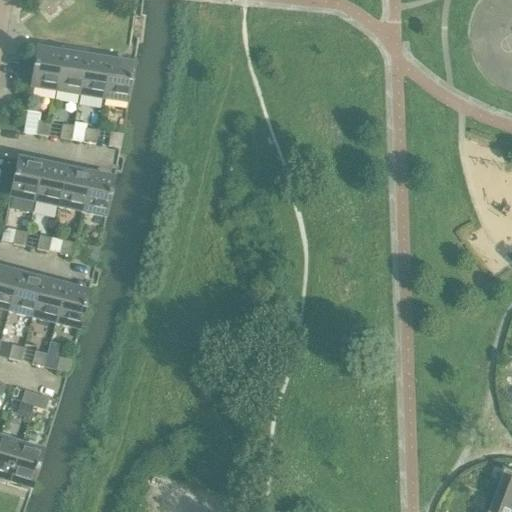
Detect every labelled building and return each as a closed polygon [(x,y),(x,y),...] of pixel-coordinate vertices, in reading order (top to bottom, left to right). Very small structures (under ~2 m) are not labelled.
[(54,94),(61,56),(36,52),(30,90),(54,94)] [(78,98),(84,60),(61,56),(54,94),(78,98)] [(102,102),(108,63),(84,60),(78,98),(102,102)] [(127,106),(133,68),(108,63),(102,102),(127,106)] [(47,139),(49,125),(37,123),(35,137),(47,139)] [(71,143),(73,129),(61,127),(59,141),(71,143)] [(94,146),(97,133),(85,131),(83,144),(94,146)] [(119,150),(121,137),(109,135),(107,149),(119,150)] [(33,204),(42,167),(17,161),(9,199),(33,204)] [(57,209),(65,172),(42,167),(33,204),(57,209)] [(80,214),(88,177),(65,172),(57,209),(80,214)] [(105,220),(113,182),(88,177),(80,214),(105,220)] [(24,249),(27,236),(15,233),(12,246),(24,249)] [(47,254),(50,241),(39,238),(36,251),(47,254)] [(71,259),(74,246),(62,243),(59,256),(71,259)] [(96,264),(99,251),(86,248),(84,262),(96,264)] [(0,311),(7,314),(17,277),(0,271),(0,311)] [(31,320),(40,283),(17,277),(7,314),(31,320)] [(54,326),(64,289),(40,283),(31,320),(54,326)] [(78,332),(88,295),(64,289),(54,326),(78,332)] [(19,364),(23,351),(11,348),(7,361),(19,364)] [(42,370),(46,357),(34,354),(31,367),(42,370)] [(67,376),(70,363),(59,360),(55,373),(67,376)] [(32,409),(36,397),(24,393),(20,405),(32,409)] [(44,413),(48,401),(36,397),(32,409),(44,413)] [(0,481),(8,484),(20,447),(0,440),(0,481)] [(31,491),(43,454),(20,447),(8,484),(31,491)] [(511,505),(511,474),(505,472),(501,482),(499,482),(496,485),(493,489),(491,493),(489,497),(511,505)] [(511,511),(511,505),(489,497),(488,501),(487,506),(487,510),(486,511),(511,511)]
